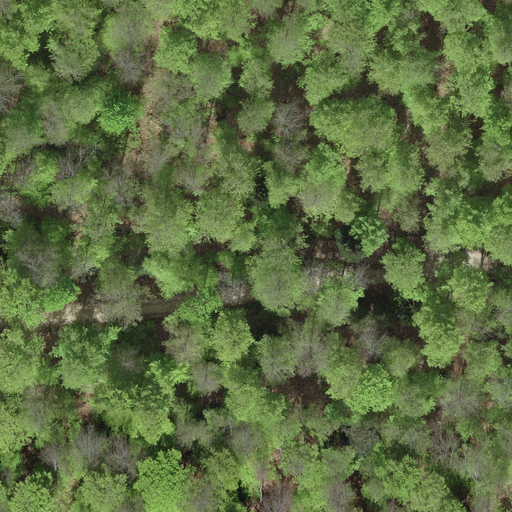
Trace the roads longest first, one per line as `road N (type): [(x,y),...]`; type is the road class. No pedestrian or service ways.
road 1 (track): [(511,263),(0,320)]
road 2 (track): [(0,206),(472,265)]
